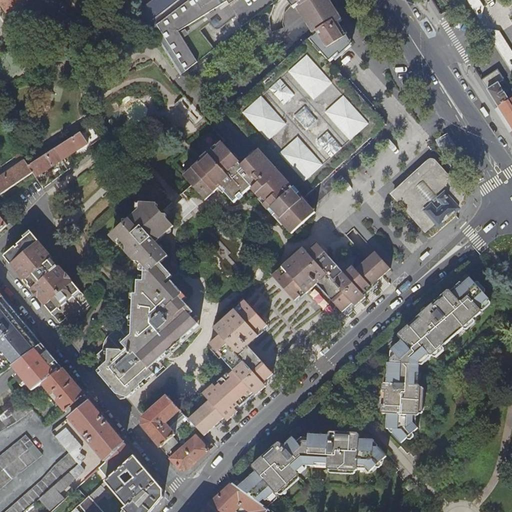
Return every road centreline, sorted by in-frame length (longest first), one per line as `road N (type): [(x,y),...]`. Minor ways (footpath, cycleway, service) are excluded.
road 1 (secondary): [(189,499),(251,429),(501,210)]
road 2 (residential): [(189,499),(0,269)]
road 3 (primary): [(396,12),(501,210)]
road 4 (primary): [(511,172),(396,12)]
road 5 (residential): [(93,154),(0,239)]
